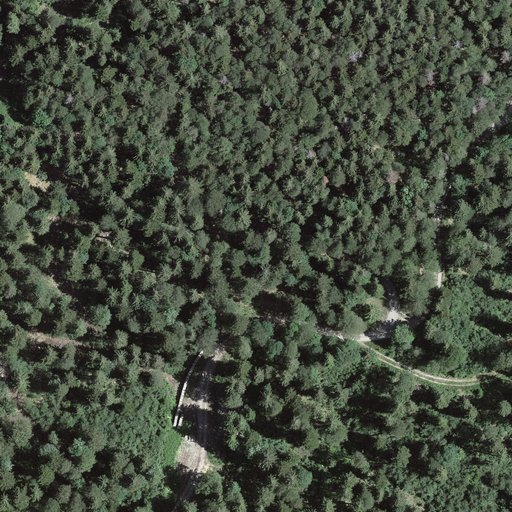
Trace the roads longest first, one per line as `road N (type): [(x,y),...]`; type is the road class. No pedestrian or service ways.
road 1 (track): [(177,511),(200,462),(208,376),(224,347),(267,321),(367,338),(428,314),(439,281),(444,196),(511,104)]
road 2 (track): [(380,336),(395,300),(375,270),(279,232),(147,149),(0,128)]
road 3 (track): [(511,370),(471,383),(438,382),(330,331)]
road 4 (track): [(0,78),(75,34),(101,0)]
